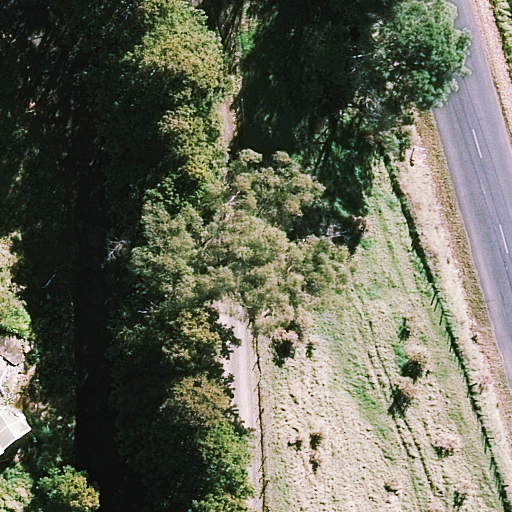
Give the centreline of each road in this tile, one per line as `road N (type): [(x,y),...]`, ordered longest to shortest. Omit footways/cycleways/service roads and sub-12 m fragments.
road 1 (track): [(31,0),(116,326),(100,511)]
road 2 (track): [(187,0),(203,37),(231,230),(247,511)]
road 3 (unclassified): [(426,0),(511,279)]
